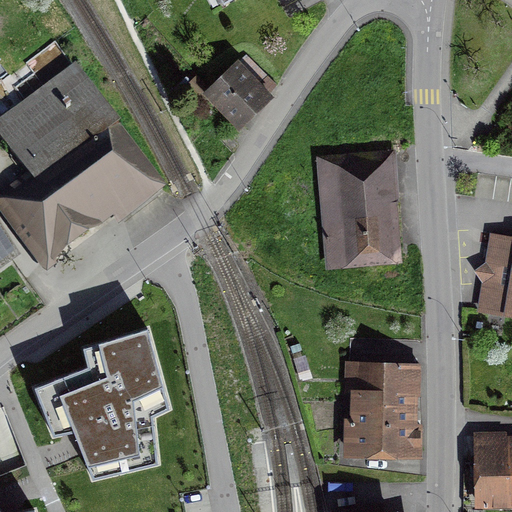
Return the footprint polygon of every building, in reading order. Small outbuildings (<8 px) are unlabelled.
[(211,100),(244,131),(280,93),(247,62),(211,100)] [(5,215),(50,278),(166,195),(79,76),(0,132),(0,140),(37,192),(5,215)] [(324,164),(332,273),(403,268),(394,158),(324,164)] [(511,241),(498,239),(484,317),(511,321),(511,241)] [(0,281),(19,269),(0,240),(0,281)] [(79,431),(95,480),(160,467),(154,418),(170,409),(149,329),(86,350),(91,367),(38,388),(55,436),(79,431)] [(348,368),(344,461),(419,463),(422,371),(348,368)] [(511,441),(473,443),(475,507),(511,506),(511,441)]
